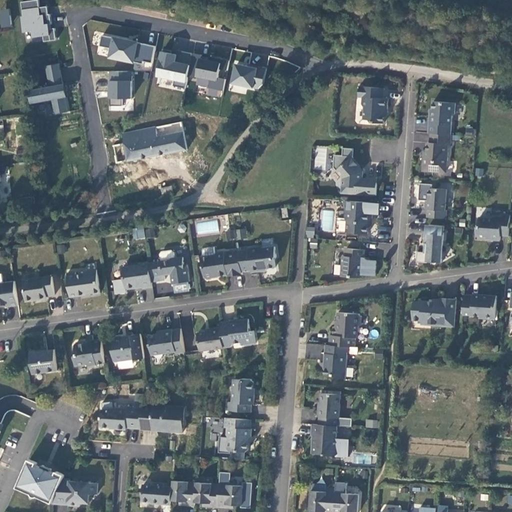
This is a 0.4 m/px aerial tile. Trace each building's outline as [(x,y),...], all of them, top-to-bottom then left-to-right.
[(51,13),(49,14),(48,6),(40,7),(39,0),(30,0),(22,1),(23,9),(24,16),(22,16),(24,27),(24,32),(33,31),(34,37),(44,35),(45,41),(57,39),(56,27),(53,28),(50,28),(50,24),(52,23),(51,13)] [(0,21),(1,28),(12,26),(9,9),(0,10),(0,21)] [(157,46),(103,35),(101,46),(113,49),(112,57),(145,64),(145,62),(154,64),(157,46)] [(159,76),(176,79),(175,86),(187,89),(189,77),(194,53),(179,50),(177,56),(172,55),(173,51),(164,49),(159,76)] [(203,55),(194,53),(189,77),(198,79),(199,76),(202,59),(203,55)] [(229,71),(231,61),(211,57),(210,61),(202,59),(199,76),(212,79),(210,88),(225,91),(227,80),(220,78),(221,69),(229,71)] [(47,66),(48,74),(62,71),(60,64),(47,66)] [(249,67),(238,64),(234,83),(261,88),(265,84),(268,68),(250,65),(249,67)] [(64,84),(62,71),(48,74),(51,87),(64,84)] [(133,72),(112,72),(112,98),(112,106),(124,106),(124,99),(133,99),(133,72)] [(69,112),(67,98),(69,97),(67,84),(64,84),(51,87),(30,90),(33,104),(53,100),(56,114),(69,112)] [(364,108),(363,120),(369,121),(372,124),(384,124),(384,116),(387,113),(388,99),(383,99),(384,89),(359,87),(358,98),(362,98),(362,106),(364,108)] [(430,115),(428,134),(431,134),(450,136),(452,117),(454,115),(455,104),(433,102),(432,116),(430,115)] [(189,149),(183,122),(123,134),(126,142),(114,144),(118,163),(189,149)] [(450,136),(431,134),(431,135),(430,144),(427,143),(426,160),(424,160),(423,168),(426,171),(445,173),(447,145),(450,146),(450,136)] [(315,147),(315,170),(328,170),(328,147),(315,147)] [(348,194),(376,196),(377,180),(361,179),(362,176),(359,173),(361,171),(361,170),(358,168),(359,167),(351,158),(336,171),(343,179),(342,187),(348,188),(348,194)] [(113,179),(118,201),(158,193),(153,171),(113,179)] [(445,211),(446,190),(431,189),(429,191),(428,201),(426,201),(425,210),(427,210),(427,218),(446,220),(446,211),(445,211)] [(372,214),(373,204),(344,202),(343,208),(346,209),(345,219),(347,222),(346,234),(367,235),(368,224),(371,224),(372,214)] [(322,210),(320,231),(332,232),(334,211),(322,210)] [(509,237),(510,216),(502,215),(502,218),(493,217),(491,219),(480,218),(479,226),(477,228),(476,236),(478,237),(491,239),(491,240),(500,241),(501,236),(509,237)] [(217,218),(194,222),(197,237),(220,233),(217,218)] [(445,227),(429,226),(429,234),(425,234),(424,244),(426,245),(425,254),(427,254),(427,262),(432,263),(434,265),(437,263),(442,263),(445,227)] [(143,227),(132,229),(134,240),(145,238),(143,227)] [(455,227),(453,241),(461,241),(462,228),(455,227)] [(155,237),(154,229),(145,230),(146,238),(155,237)] [(239,251),(242,271),(251,270),(252,272),(261,270),(261,269),(276,267),(275,259),(277,257),(275,246),(264,248),(263,246),(248,248),(248,250),(239,251)] [(228,276),(242,274),(242,271),(239,251),(239,249),(225,252),(224,251),(217,252),(215,255),(202,257),(205,277),(207,279),(213,278),(215,275),(216,275),(218,276),(227,275),(228,276)] [(365,251),(346,249),(345,257),(343,257),(341,277),(360,279),(362,259),(364,259),(365,251)] [(191,281),(188,265),(185,265),(183,257),(171,259),(172,260),(160,262),(162,272),(165,275),(171,273),(171,275),(173,283),(191,281)] [(143,287),(153,286),(149,262),(139,263),(139,264),(123,266),(126,289),(137,287),(137,286),(142,285),(143,287)] [(101,292),(98,270),(88,271),(86,274),(77,275),(76,272),(68,273),(71,297),(86,295),(86,293),(93,293),(94,294),(101,292)] [(53,276),(24,280),(27,300),(47,297),(48,296),(55,295),(53,276)] [(8,306),(18,305),(15,281),(2,283),(0,283),(0,304),(8,304),(8,306)] [(148,301),(154,300),(152,288),(146,289),(148,301)] [(465,295),(463,314),(480,315),(479,318),(496,319),(497,295),(473,294),(474,295),(465,295)] [(421,324),(445,326),(446,314),(456,315),(457,299),(441,298),(440,300),(434,299),(434,302),(420,300),(414,301),(413,320),(422,320),(421,324)] [(350,346),(355,347),(355,337),(357,337),(358,327),(361,324),(362,316),(359,313),(338,312),(337,326),(334,326),(333,335),(329,335),(329,345),(350,346)] [(446,314),(445,326),(455,326),(456,315),(446,314)] [(248,318),(221,322),(221,327),(224,347),(232,346),(234,343),(241,342),(244,345),(257,343),(255,330),(251,330),(248,318)] [(224,347),(221,327),(211,328),(211,331),(198,333),(201,350),(224,347)] [(184,352),(180,328),(173,330),(172,328),(162,331),(162,333),(149,335),(152,355),(175,351),(176,353),(184,352)] [(145,358),(141,333),(132,335),(132,337),(125,338),(123,336),(117,337),(114,340),(115,347),(112,350),(115,361),(136,358),(136,359),(145,358)] [(105,363),(101,339),(77,342),(75,345),(76,355),(75,356),(76,365),(87,364),(89,366),(97,365),(97,364),(105,363)] [(350,346),(329,345),(326,345),(324,362),(325,363),(325,374),(335,375),(337,378),(345,379),(348,353),(350,352),(350,346)] [(55,349),(31,353),(33,373),(58,370),(55,349)] [(226,410),(252,412),(252,404),(254,404),(254,394),(253,394),(254,381),(252,379),(244,378),(243,379),(234,379),(232,401),(226,401),(226,410)] [(338,425),(339,425),(341,394),(321,393),(320,407),(318,407),(318,416),(319,416),(318,424),(338,425)] [(142,407),(141,429),(182,432),(184,407),(143,403),(142,407)] [(126,428),(141,429),(142,407),(128,406),(127,408),(117,407),(102,409),(101,426),(116,427),(117,429),(126,429),(126,428)] [(251,428),(252,419),(226,418),(225,427),(228,427),(227,437),(229,440),(228,448),(230,450),(246,451),(248,449),(249,439),(252,437),(253,428),(251,428)] [(365,427),(378,428),(378,420),(366,419),(365,427)] [(348,456),(349,439),(337,438),(338,425),(318,424),(312,423),(311,435),(314,435),(314,440),(313,440),(312,453),(324,454),(324,455),(335,456),(338,453),(341,456),(348,456)] [(45,500),(53,503),(63,479),(65,475),(57,471),(56,474),(51,471),(52,469),(42,465),(42,467),(36,464),(37,462),(29,459),(17,487),(25,491),(26,488),(32,491),(32,493),(33,495),(34,497),(36,497),(38,497),(39,496),(40,494),(47,497),(45,500)] [(63,479),(53,503),(69,504),(82,504),(82,502),(90,502),(90,494),(97,494),(98,483),(71,481),(71,479),(63,479)] [(189,481),(173,480),(172,486),(172,500),(187,501),(187,505),(195,505),(195,501),(196,489),(188,488),(189,481)] [(229,480),(220,480),(220,483),(220,491),(219,503),(242,505),(244,486),(228,484),(229,480)] [(212,483),(197,482),(196,489),(195,501),(202,502),(202,506),(219,507),(219,503),(220,491),(212,490),(212,483)] [(151,503),(171,505),(172,500),(172,486),(144,484),(142,501),(151,501),(151,503)] [(325,511),(334,511),(336,488),(327,487),(327,491),(312,490),(310,510),(325,511)] [(336,488),(334,511),(357,511),(359,494),(344,492),(344,489),(336,488)]
